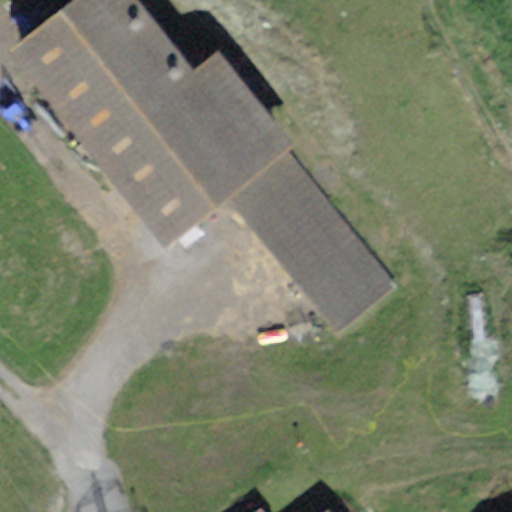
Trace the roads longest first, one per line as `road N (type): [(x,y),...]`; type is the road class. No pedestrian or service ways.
road 1 (track): [(0,84),(133,255),(142,294),(115,362),(60,433)]
road 2 (track): [(0,377),(54,425),(97,487),(103,511)]
